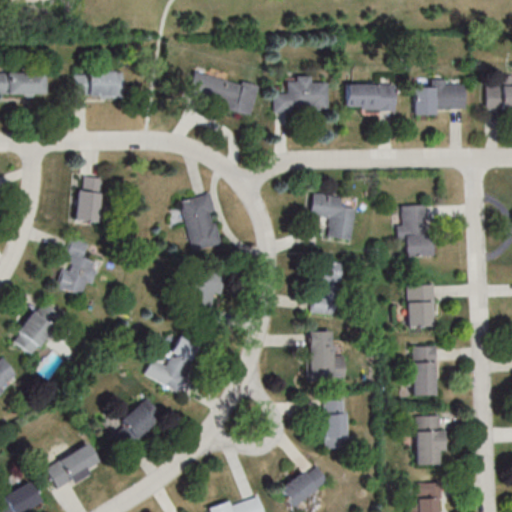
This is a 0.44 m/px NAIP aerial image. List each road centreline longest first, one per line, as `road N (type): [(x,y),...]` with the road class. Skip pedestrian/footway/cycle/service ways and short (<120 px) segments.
road 1 (residential): [(115,511),(182,462),(227,411),(245,374),(269,297),(262,226),(243,185)]
road 2 (residential): [(491,511),(478,159)]
road 3 (residential): [(511,158),(294,162),(243,185)]
road 4 (residential): [(0,141),(174,142),(219,161),(243,185)]
road 5 (residential): [(0,282),(27,218),(34,141)]
road 6 (residential): [(208,433),(245,447),(273,440),(277,428),(245,374)]
